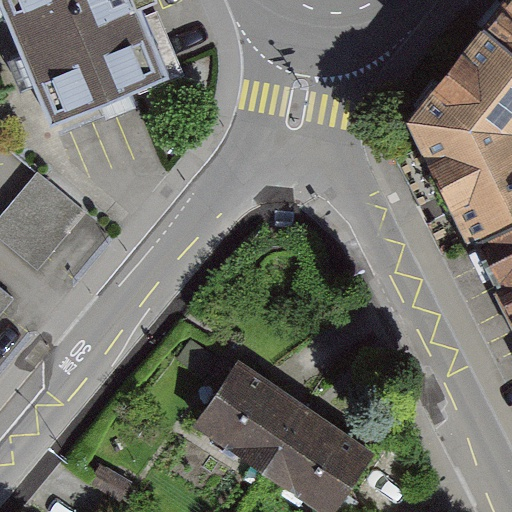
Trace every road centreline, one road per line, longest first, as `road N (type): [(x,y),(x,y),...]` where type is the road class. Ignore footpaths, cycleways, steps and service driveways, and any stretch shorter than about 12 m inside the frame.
road 1 (tertiary): [(290,159),(234,183),(0,462)]
road 2 (tertiary): [(511,498),(357,194),(318,165),(290,159)]
road 3 (tertiary): [(290,159),(315,18)]
